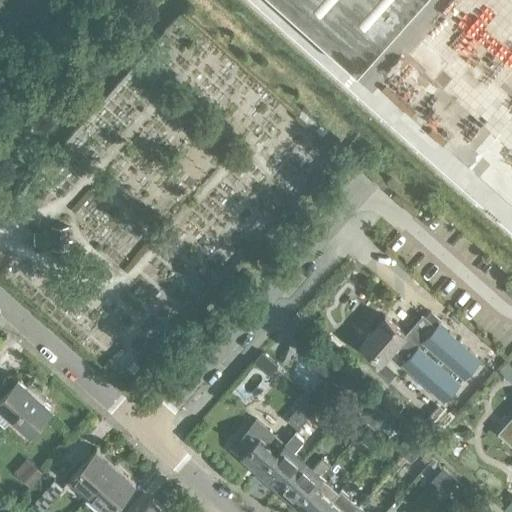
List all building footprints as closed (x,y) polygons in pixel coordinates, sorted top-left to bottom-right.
[(277,0),(358,70),(419,0),(277,0)] [(52,248),(70,248),(69,224),(51,225),(51,229),(34,230),(34,245),(51,245),(52,248)] [(467,376),(482,359),(440,322),(437,326),(423,314),(407,333),(386,315),(363,342),(384,361),(395,348),(407,359),(404,363),(446,400),(462,382),(461,381),(466,375),(467,376)] [(332,389),(348,370),(341,364),(340,365),(322,349),(308,365),(325,380),(323,382),(332,389)] [(270,375),(279,365),(263,351),(254,362),(270,375)] [(361,392),(367,386),(348,370),(332,389),(339,396),(350,405),(361,392)] [(0,396),(0,405),(13,417),(36,393),(18,377),(0,396)] [(311,413),(320,403),(308,392),(303,406),(311,413)] [(36,393),(13,417),(31,433),(53,409),(36,393)] [(367,421),(379,408),(372,401),(360,414),(367,421)] [(375,428),(387,415),(379,408),(367,421),(375,428)] [(232,445),(244,454),(262,471),(297,432),(295,431),(287,440),(286,439),(284,441),(257,417),(232,445)] [(297,432),(262,471),(280,487),(307,457),(296,448),(305,439),(297,432)] [(403,453),(415,440),(408,434),(396,447),(403,453)] [(411,460),(423,447),(415,440),(403,453),(411,460)] [(90,495),(117,464),(98,447),(71,478),(90,495)] [(427,463),(433,456),(426,450),(421,457),(427,463)] [(307,457),(280,487),(298,503),(322,476),(325,473),(324,473),(332,464),(322,455),(314,464),(307,457)] [(32,487),(45,473),(28,457),(14,471),(32,487)] [(136,481),(117,464),(90,495),(109,511),(136,481)] [(439,485),(451,472),(443,465),(432,478),(439,485)] [(447,492),(459,479),(451,472),(439,485),(447,492)] [(322,476),(298,503),(308,511),(322,511),(342,490),(341,489),(339,491),(322,476)] [(26,511),(41,511),(65,486),(55,477),(25,511),(26,511)] [(342,490),(322,511),(354,511),(360,506),(342,490)] [(170,511),(153,496),(139,511),(170,511)]
